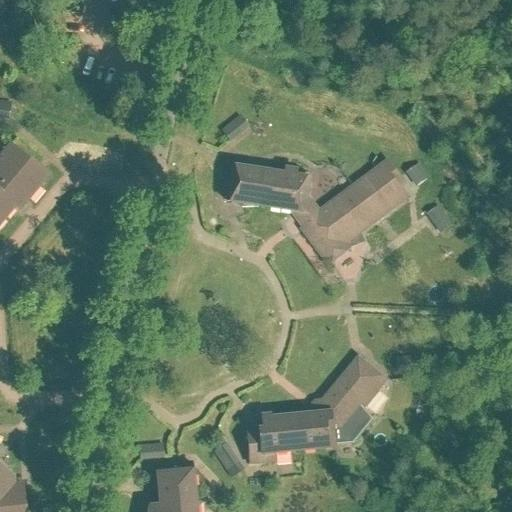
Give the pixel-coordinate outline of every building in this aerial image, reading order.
[(10,103),(0,101),(0,116),(8,118),(10,103)] [(0,223),(21,198),(25,202),(40,185),(26,173),(33,165),(10,145),(0,156),(0,223)] [(286,176),(231,168),(226,202),(230,203),(230,204),(241,209),(257,208),(257,207),(306,214),(310,221),(302,231),(328,265),(348,250),(345,245),(407,199),(395,182),(400,179),(388,163),(353,189),(355,192),(331,210),(328,207),(319,213),(308,198),(310,180),(308,179),(308,174),(298,173),(298,172),(287,171),(286,176)] [(385,382),(358,359),(322,402),(315,403),(305,416),(271,419),(271,417),(265,417),(260,418),(261,427),(245,429),(248,465),(275,462),(275,455),(327,450),(327,451),(336,450),(336,446),(352,445),(372,422),(362,410),(385,382)] [(218,460),(230,452),(225,443),(212,452),(218,460)] [(0,511),(23,511),(23,508),(21,486),(12,487),(10,487),(9,468),(6,468),(0,462),(0,511)] [(159,507),(148,507),(147,511),(198,511),(197,502),(194,503),(190,463),(155,467),(159,507)]
